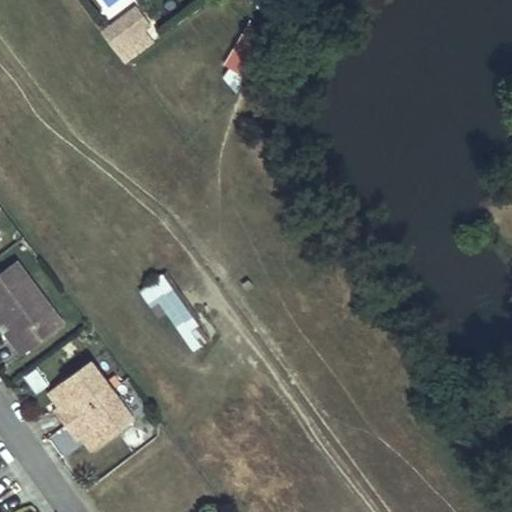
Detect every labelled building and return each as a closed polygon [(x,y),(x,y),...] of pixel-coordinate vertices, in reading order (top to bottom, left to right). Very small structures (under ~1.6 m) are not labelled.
[(145,31),(151,27),(136,6),(101,31),(125,64),(154,43),(145,31)] [(234,44),(228,69),(246,72),(251,48),(234,44)] [(54,307),(20,260),(0,274),(0,309),(2,312),(17,333),(10,337),(22,353),(49,333),(38,319),(54,307)] [(203,321),(167,270),(139,289),(158,317),(166,311),(194,350),(210,339),(199,324),(203,321)] [(49,333),(64,322),(54,307),(38,319),(49,333)] [(17,333),(2,312),(0,313),(0,323),(10,337),(17,333)] [(116,389),(95,360),(54,390),(65,404),(60,407),(56,409),(67,424),(116,389)] [(25,377),(34,395),(47,388),(38,370),(25,377)] [(96,446),(136,417),(116,389),(67,424),(78,439),(81,436),(86,433),(96,446)] [(50,393),(60,407),(65,404),(54,390),(50,393)] [(81,436),(91,450),(96,446),(86,433),(81,436)]
